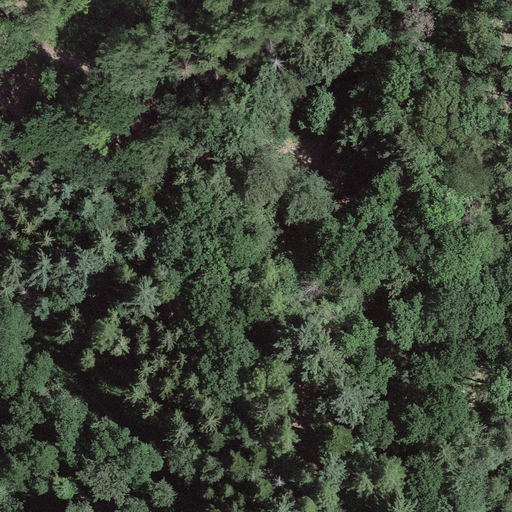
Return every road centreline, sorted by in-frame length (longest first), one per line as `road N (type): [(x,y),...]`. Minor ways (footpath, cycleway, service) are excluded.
road 1 (track): [(0,95),(78,159),(148,231),(185,284),(231,398),(251,511)]
road 2 (track): [(0,39),(89,62),(133,86),(188,127),(284,221)]
road 3 (track): [(284,221),(331,290),(438,511)]
road 4 (track): [(0,309),(41,333),(101,401),(177,461),(196,490),(198,511)]
